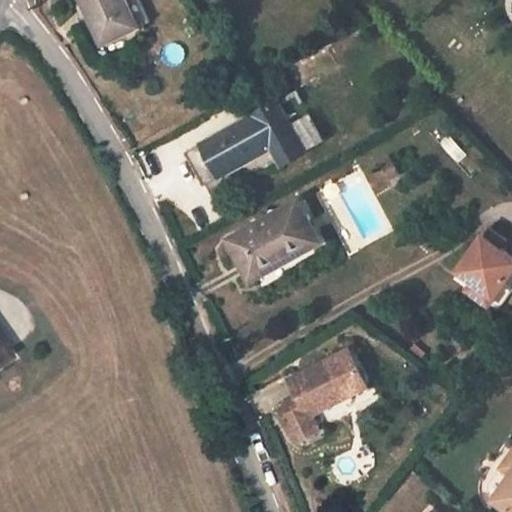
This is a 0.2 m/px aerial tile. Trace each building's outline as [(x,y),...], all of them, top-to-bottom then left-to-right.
[(150,22),(140,1),(129,7),(126,0),(83,0),(103,43),(138,28),(150,22)] [(511,83),(509,79),(468,109),(479,123),(511,99),(511,83)] [(292,118),(308,111),(297,87),(281,94),(292,118)] [(186,153),(205,186),(273,147),(283,166),(308,152),(279,101),(186,153)] [(390,157),(381,162),(384,166),(392,161),(390,157)] [(392,161),(384,166),(392,179),(400,174),(392,161)] [(300,203),(236,237),(245,253),(240,256),(252,278),(320,242),(300,203)] [(506,242),(490,230),(458,272),(474,284),(495,299),(511,276),(511,258),(500,250),(506,242)] [(236,237),(231,240),(240,256),(245,253),(236,237)] [(495,299),(474,284),(468,292),(489,307),(495,299)] [(329,396),(365,378),(350,349),(291,378),(300,396),(281,406),(298,440),(322,429),(314,414),(333,404),(329,396)] [(270,379),(273,398),(290,396),(288,377),(270,379)] [(333,404),(369,386),(365,378),(329,396),(333,404)] [(511,453),(503,466),(511,473),(511,453)] [(494,467),(480,491),(490,497),(504,473),(494,467)] [(511,511),(511,475),(493,501),(509,511),(511,511)]
